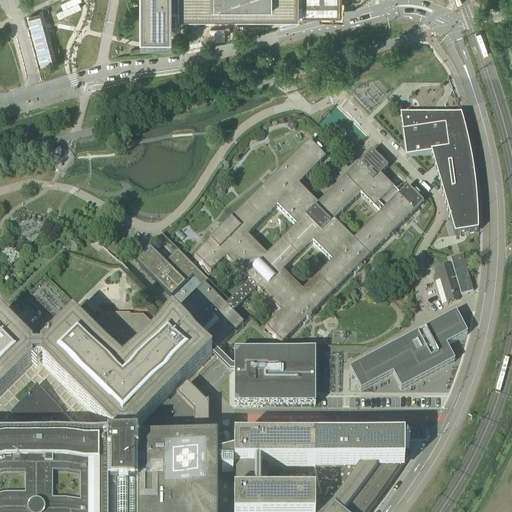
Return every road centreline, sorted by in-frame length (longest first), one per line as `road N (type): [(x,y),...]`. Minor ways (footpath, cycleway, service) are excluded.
road 1 (unclassified): [(471,85),(492,168),(497,260),(487,333),(458,418)]
road 2 (unclassified): [(0,157),(279,76)]
road 3 (unclassified): [(0,102),(101,72),(184,62),(278,37)]
road 4 (unclassified): [(304,34),(414,18),(435,27),(471,85)]
